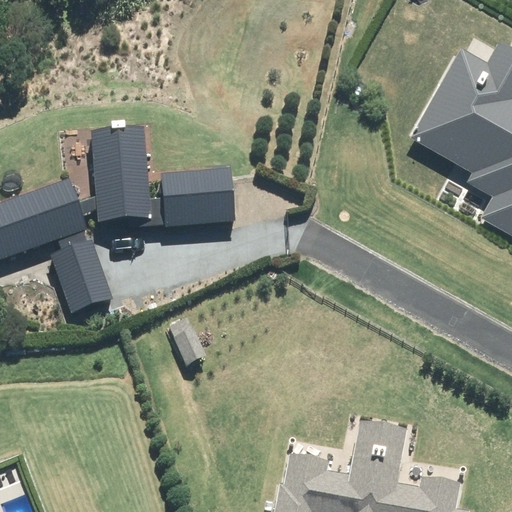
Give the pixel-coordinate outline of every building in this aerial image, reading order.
[(511,50),(502,45),(490,66),(463,51),(414,141),(475,175),(470,186),(495,199),(483,222),(511,237),(511,50)] [(89,217),(101,213),(102,226),(154,223),(155,229),(169,228),(170,230),(239,226),(235,171),(231,172),(231,168),(217,169),(218,172),(165,176),(167,201),(154,202),(149,130),(96,134),(100,199),(85,204),(73,181),(0,206),(0,263),(60,242),(64,254),(54,257),(75,317),(117,302),(96,243),(91,245),(87,233),(91,231),(89,217)] [(360,294),(323,274),(315,288),(352,309),(360,294)] [(403,321),(367,301),(358,316),(394,337),(403,321)] [(285,454),(275,511),(467,511),(466,511),(471,483),(422,475),(429,433),(357,421),(350,465),(285,454)]
